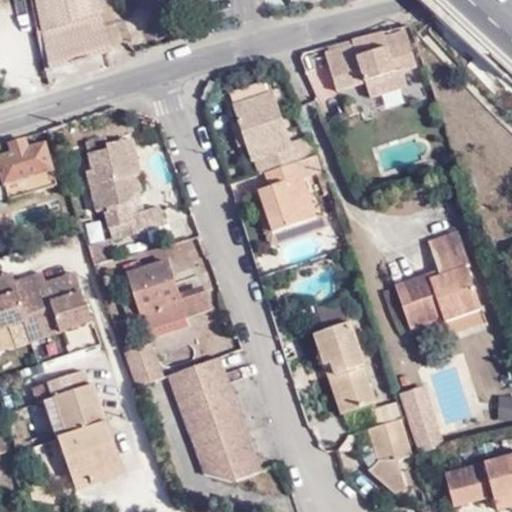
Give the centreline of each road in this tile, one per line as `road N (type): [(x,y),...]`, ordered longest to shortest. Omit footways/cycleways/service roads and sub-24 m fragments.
road 1 (residential): [(164,66),(309,469),(341,511)]
road 2 (unknown): [(292,32),(322,150),(364,216),(386,228),(432,220)]
road 3 (tertiary): [(414,0),(164,66)]
road 4 (tertiary): [(164,66),(0,117)]
